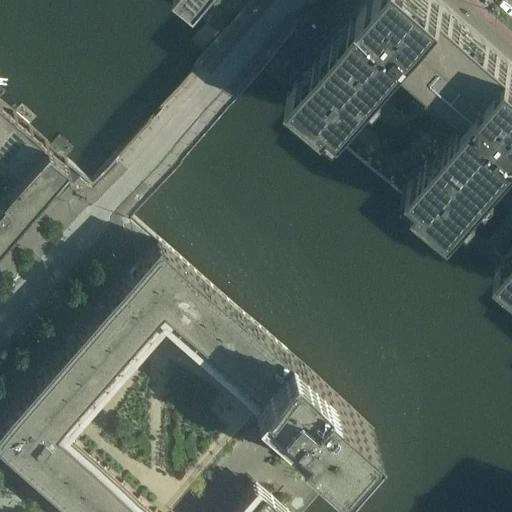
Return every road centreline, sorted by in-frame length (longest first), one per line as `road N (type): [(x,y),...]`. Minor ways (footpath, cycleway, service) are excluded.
road 1 (residential): [(289,0),(106,208)]
road 2 (residential): [(0,327),(106,208)]
